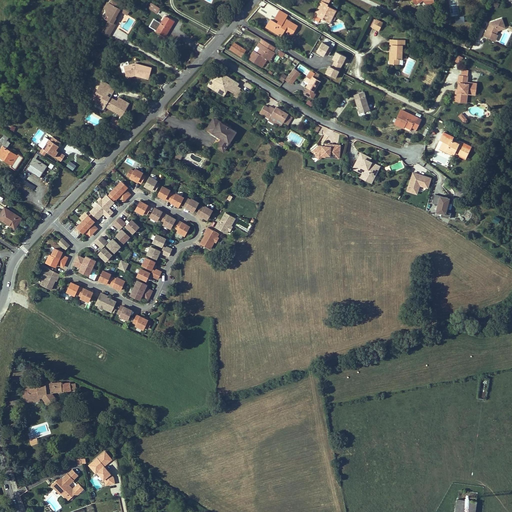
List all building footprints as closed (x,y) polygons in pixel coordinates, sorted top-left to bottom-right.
[(116,0),(110,0),(109,2),(107,6),(119,13),(121,10),(127,14),(131,8),(116,0)] [(323,2),(316,16),(320,18),(330,23),(336,10),(327,5),(330,1),(328,0),(321,0),(321,1),(323,2)] [(319,22),(320,18),(316,16),(323,2),(321,1),(311,18),(319,22)] [(157,13),(160,8),(151,3),(148,8),(157,13)] [(109,19),(103,28),(111,33),(115,25),(115,24),(115,23),(114,23),(118,17),(114,15),(116,12),(119,14),(119,13),(107,6),(105,8),(109,10),(107,14),(111,16),(109,19)] [(157,31),(165,36),(173,21),(166,16),(162,23),(159,26),(157,31)] [(372,27),(379,31),(383,23),(376,19),(372,27)] [(506,29),(502,19),(488,24),(483,37),(495,41),(499,32),(506,29)] [(292,35),(297,26),(287,20),(285,23),(283,22),(279,20),(272,31),(281,36),(284,30),(292,35)] [(261,39),(259,42),(262,44),(259,48),(258,51),(259,52),(258,53),(257,52),(254,50),(248,59),(259,65),(264,57),(267,59),(273,51),(275,47),(261,39)] [(402,45),(404,45),(405,40),(393,39),(393,45),(391,45),(391,51),(392,51),(392,59),(398,59),(401,59),(402,47),(402,45)] [(332,48),(321,43),(318,50),(328,55),(332,48)] [(346,55),(336,50),(332,58),(342,62),(346,55)] [(398,64),(398,59),(392,59),(392,51),(391,51),(390,51),(389,63),(398,64)] [(456,63),(461,65),(464,57),(459,55),(456,63)] [(126,75),(135,73),(149,77),(151,67),(135,63),(124,66),(126,75)] [(297,69),(305,74),(308,69),(300,64),(297,69)] [(339,69),(329,64),(325,72),(336,77),(339,69)] [(301,73),(294,68),(285,79),(291,85),(301,73)] [(316,94),(314,91),(320,81),(313,77),(315,74),(310,71),(307,76),(311,79),(303,92),(313,99),(316,94)] [(283,72),(278,78),(283,81),(287,75),(283,72)] [(222,85),(231,91),(234,85),(236,82),(226,76),(225,78),(216,74),(211,82),(208,87),(217,92),(222,85)] [(476,83),(467,82),(467,76),(458,75),(457,83),(458,83),(458,89),(457,92),(455,92),(454,101),(462,102),(463,93),(467,94),(467,90),(475,91),(476,83)] [(103,88),(106,82),(102,80),(96,91),(98,92),(95,97),(100,100),(98,103),(98,104),(104,108),(105,107),(107,104),(124,114),(128,106),(125,105),(127,102),(119,97),(116,101),(110,97),(104,94),(106,90),(103,88)] [(106,90),(104,94),(110,97),(115,88),(106,82),(103,88),(106,90)] [(239,91),(236,89),(234,92),(233,92),(231,94),(236,97),(239,91)] [(91,99),(98,103),(100,100),(95,97),(98,92),(96,91),(91,99)] [(357,107),(359,113),(369,110),(363,91),(353,94),(357,105),(359,105),(359,106),(357,107)] [(124,114),(107,104),(105,107),(122,117),(124,114)] [(277,119),(277,118),(283,122),(288,114),(276,107),(274,109),(269,106),(264,115),(269,118),(271,115),(273,117),(277,119)] [(405,124),(411,127),(416,129),(421,119),(401,110),(395,123),(403,128),(404,126),(405,124)] [(283,122),(287,125),(292,117),(288,114),(283,122)] [(464,123),(467,119),(461,114),(458,117),(464,123)] [(110,122),(117,126),(120,121),(113,117),(110,122)] [(214,118),(210,124),(207,129),(222,138),(217,147),(224,151),(227,147),(229,148),(231,144),(229,142),(236,132),(214,118)] [(460,156),(462,151),(467,154),(471,147),(459,141),(458,143),(452,140),(453,137),(443,132),(440,140),(443,141),(439,149),(450,154),(451,152),(454,153),(460,156)] [(9,137),(4,134),(0,140),(0,142),(4,145),(0,150),(0,156),(12,164),(11,166),(15,169),(23,157),(18,154),(18,155),(7,148),(10,142),(7,140),(9,137)] [(56,138),(53,142),(50,140),(49,139),(40,152),(44,155),(47,151),(55,156),(58,151),(56,150),(57,148),(61,142),(56,138)] [(267,142),(280,150),(282,146),(270,138),(267,142)] [(310,150),(315,157),(320,153),(329,154),(329,152),(339,153),(340,144),(330,143),(330,145),(327,145),(327,143),(325,143),(325,145),(317,144),(310,150)] [(65,155),(58,151),(55,156),(61,160),(65,155)] [(373,178),(376,173),(373,172),(375,167),(367,163),(370,157),(361,153),(353,168),(362,173),(373,178)] [(39,178),(47,166),(35,158),(34,157),(26,169),(39,178)] [(74,164),(84,170),(88,162),(79,157),(74,164)] [(133,166),(135,162),(127,157),(124,162),(133,166)] [(371,158),(370,157),(367,163),(375,167),(373,172),(376,173),(379,166),(369,161),(371,158)] [(69,161),(66,167),(74,170),(76,164),(69,161)] [(138,182),(141,183),(145,176),(142,175),(143,173),(136,169),(135,171),(132,169),(128,176),(131,178),(138,182)] [(412,172),(406,190),(417,193),(419,185),(426,188),(429,177),(412,172)] [(362,173),(360,177),(370,183),(373,178),(362,173)] [(152,189),(155,191),(159,184),(156,183),(157,181),(150,177),(145,186),(152,190),(152,189)] [(120,179),(114,185),(127,197),(129,195),(124,190),(125,189),(127,186),(120,179)] [(127,197),(114,185),(109,191),(116,198),(118,196),(119,195),(124,200),(127,197)] [(170,190),(163,186),(158,195),(165,199),(168,200),(172,193),(169,192),(170,190)] [(172,193),(168,200),(171,202),(178,206),(183,198),(176,194),(175,195),(172,193)] [(442,212),(441,215),(450,217),(452,210),(451,210),(454,197),(434,193),(432,202),(437,203),(436,210),(442,212)] [(100,204),(110,215),(113,212),(108,207),(108,206),(111,203),(105,198),(100,204)] [(190,200),(187,198),(183,205),(186,207),(193,211),(198,202),(191,198),(190,200)] [(148,205),(141,201),(136,210),(143,214),(144,212),(147,214),(149,211),(151,207),(148,206),(148,205)] [(100,204),(98,202),(92,208),(99,215),(102,213),(102,212),(108,217),(110,215),(100,204)] [(201,206),(197,212),(200,214),(207,219),(212,210),(205,206),(204,207),(201,206)] [(5,207),(0,214),(0,219),(14,228),(21,218),(5,207)] [(161,220),(165,213),(162,212),(155,208),(150,216),(157,220),(158,219),(161,220)] [(217,223),(215,227),(226,233),(228,230),(230,225),(235,218),(225,212),(220,222),(218,224),(217,223)] [(168,215),(165,213),(161,220),(164,222),(163,224),(170,228),(175,219),(168,215)] [(87,214),(81,219),(83,221),(94,232),(96,229),(91,224),(94,221),(87,214)] [(492,221),(498,224),(501,218),(495,215),(492,221)] [(117,220),(123,226),(126,223),(125,223),(120,217),(117,220)] [(120,229),(123,226),(117,220),(114,223),(120,228),(120,229)] [(132,220),(126,225),(133,233),(139,227),(132,220)] [(83,232),(85,230),(86,229),(91,234),(94,232),(83,221),(77,227),(78,228),(81,231),(83,232)] [(182,222),(179,221),(175,228),(178,229),(177,231),(184,235),(189,226),(182,222)] [(219,233),(208,227),(206,231),(207,232),(206,234),(201,243),(210,249),(215,241),(217,236),(219,233)] [(120,232),(117,235),(124,242),(130,236),(122,229),(120,232)] [(156,234),(153,242),(162,246),(163,245),(164,242),(166,238),(156,234)] [(102,236),(99,239),(104,245),(107,242),(107,241),(102,236)] [(65,239),(60,244),(67,251),(71,246),(65,239)] [(104,245),(99,239),(96,242),(101,247),(102,247),(104,245)] [(109,243),(107,245),(114,252),(120,246),(113,239),(110,241),(109,243)] [(151,246),(147,254),(156,258),(158,254),(159,252),(160,250),(151,246)] [(52,255),(65,262),(67,258),(60,255),(61,254),(62,251),(55,248),(52,255)] [(101,251),(98,254),(105,261),(111,255),(104,248),(103,249),(101,251)] [(52,255),(50,254),(46,262),(55,266),(57,263),(57,262),(64,265),(65,262),(52,255)] [(86,256),(85,259),(84,260),(77,257),(76,260),(92,267),(95,260),(86,256)] [(146,257),(142,265),(152,269),(152,267),(153,265),(155,262),(146,257)] [(92,267),(76,260),(74,263),(81,266),(81,268),(79,270),(88,275),(92,267)] [(121,260),(118,268),(124,271),(128,264),(121,260)] [(137,276),(146,280),(148,277),(149,274),(150,272),(141,268),(137,276)] [(47,277),(43,285),(53,290),(58,280),(59,277),(60,278),(62,274),(51,269),(49,272),(47,277)] [(107,283),(110,284),(113,277),(110,276),(111,274),(103,271),(99,280),(107,283)] [(113,277),(110,284),(113,286),(120,289),(124,280),(117,277),(116,279),(113,277)] [(138,280),(134,288),(150,295),(152,292),(145,289),(146,287),(147,284),(138,280)] [(76,293),(79,294),(82,287),(79,286),(79,285),(72,282),(67,291),(75,294),(76,293)] [(85,289),(82,287),(79,294),(82,296),(81,297),(88,301),(93,292),(85,288),(85,289)] [(150,295),(134,288),(131,295),(140,299),(141,296),(142,295),(149,298),(150,295)] [(101,293),(95,304),(98,305),(104,308),(112,311),(116,301),(106,297),(104,296),(104,294),(101,293)] [(124,307),(121,306),(118,313),(121,315),(120,316),(128,320),(132,311),(125,307),(124,307)] [(140,317),(137,315),(134,323),(137,324),(136,326),(143,329),(144,328),(147,329),(151,322),(148,321),(148,320),(140,316),(140,317)] [(28,386),(29,391),(29,397),(38,396),(38,393),(42,393),(42,397),(48,404),(56,398),(51,393),(71,390),(70,382),(62,383),(61,382),(54,383),(54,387),(53,387),(52,383),(52,380),(45,381),(46,383),(46,387),(37,388),(37,385),(28,386)] [(106,450),(88,464),(95,474),(97,472),(108,486),(116,480),(105,465),(113,459),(106,450)] [(79,475),(73,469),(68,473),(63,478),(61,479),(62,481),(61,482),(57,479),(54,482),(59,487),(57,488),(62,493),(65,497),(66,497),(69,500),(74,497),(73,496),(76,492),(69,484),(74,480),(74,479),(79,475)] [(59,487),(54,482),(51,484),(60,494),(62,493),(57,488),(59,487)] [(474,511),(476,502),(458,499),(457,499),(455,511),(474,511)]
